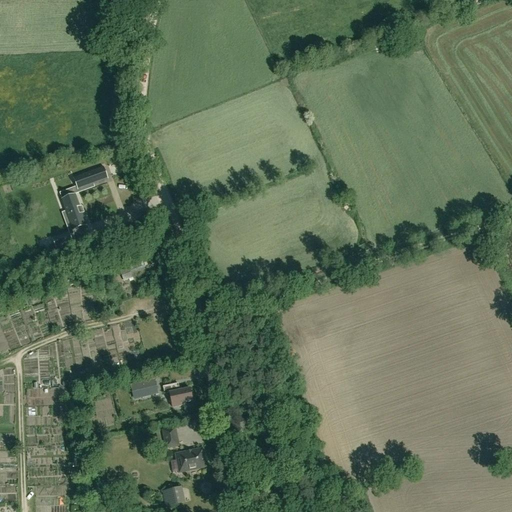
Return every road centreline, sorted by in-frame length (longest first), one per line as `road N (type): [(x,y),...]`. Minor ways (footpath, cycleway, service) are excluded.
road 1 (track): [(208,354),(182,239),(143,133),(156,0)]
road 2 (track): [(200,320),(511,216)]
road 3 (track): [(18,356),(81,328),(196,303)]
road 4 (residential): [(242,511),(208,354)]
road 5 (track): [(24,511),(18,356)]
